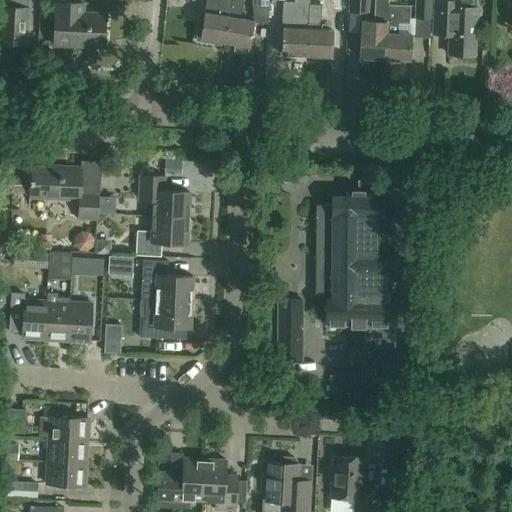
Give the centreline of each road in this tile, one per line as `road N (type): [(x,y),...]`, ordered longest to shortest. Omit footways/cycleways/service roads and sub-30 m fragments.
road 1 (tertiary): [(511,132),(242,121)]
road 2 (residential): [(197,378),(230,330),(242,121)]
road 3 (residential): [(395,430),(243,428),(197,378)]
road 4 (tertiary): [(144,116),(0,109)]
road 5 (residential): [(130,511),(130,443),(143,411),(157,400)]
